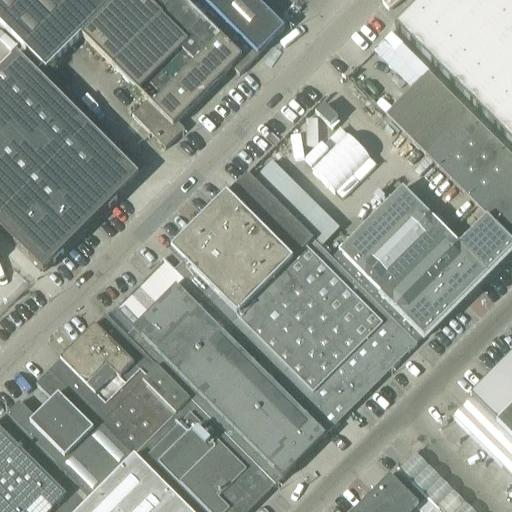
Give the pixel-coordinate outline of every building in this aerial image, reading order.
[(0,0),(0,29),(25,55),(45,74),(80,39),(146,105),(131,120),(151,140),(171,120),(176,126),(231,71),(238,78),(257,59),(197,0),(0,0)] [(197,0),(257,59),(283,32),(251,0),(197,0)] [(511,0),(423,0),(395,29),(511,147),(511,0)] [(45,74),(25,55),(19,61),(16,58),(0,73),(0,232),(42,274),(144,172),(45,74)] [(385,118),(486,220),(511,245),(511,160),(427,76),(385,118)] [(171,120),(151,140),(164,152),(183,133),(176,126),(171,120)] [(271,166),(254,183),(321,250),(338,233),(271,166)] [(126,341),(189,404),(274,489),(331,432),(415,348),(415,347),(331,263),(246,178),(175,249),(188,262),(174,275),(183,284),(126,341)] [(381,213),(331,263),(415,347),(421,341),(422,342),(511,251),(511,245),(486,220),(458,248),(402,192),(399,194),(381,213)] [(50,374),(48,376),(132,460),(133,460),(189,404),(126,341),(105,319),(50,374)] [(511,358),(490,381),(469,401),(471,403),(511,443),(511,358)] [(18,406),(6,418),(90,503),(132,460),(48,376),(35,389),(52,405),(35,422),(18,406)] [(511,443),(471,403),(467,406),(456,417),(452,422),(453,423),(501,471),(511,481),(511,443)] [(133,460),(185,511),(250,511),(273,489),(274,490),(274,489),(189,404),(133,460)] [(0,511),(80,511),(90,503),(6,418),(0,424),(0,511)] [(132,460),(90,503),(80,511),(185,511),(133,460),(132,460)] [(414,511),(416,510),(425,501),(399,475),(398,474),(396,475),(388,482),(374,497),(358,511),(414,511)]
